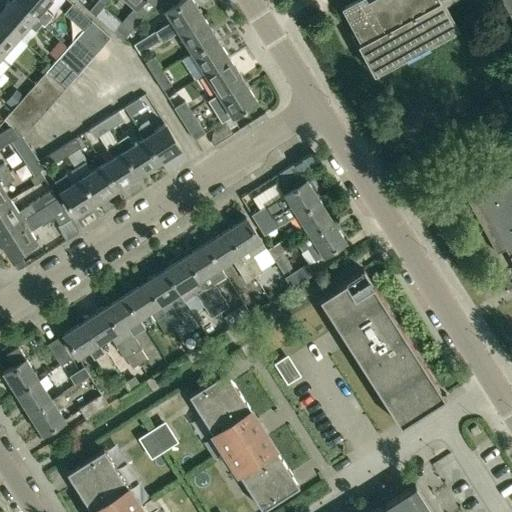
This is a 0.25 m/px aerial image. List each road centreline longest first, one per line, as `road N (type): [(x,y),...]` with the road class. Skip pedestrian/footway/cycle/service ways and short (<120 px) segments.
road 1 (residential): [(0,306),(314,103)]
road 2 (residential): [(495,389),(314,103)]
road 3 (residential): [(495,389),(339,491)]
road 4 (residential): [(314,103),(247,0)]
